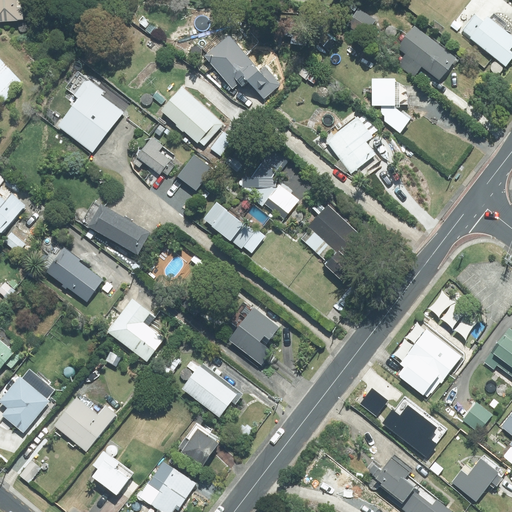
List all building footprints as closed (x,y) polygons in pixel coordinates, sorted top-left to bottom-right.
[(16,0),(0,0),(0,23),(24,22),(23,10),(17,10),(16,0)] [(374,21),(358,9),(347,26),(363,37),(374,21)] [(474,16),(462,31),(471,39),(470,40),(504,68),(511,57),(511,55),(508,52),(511,46),(511,37),(501,29),(504,25),(495,17),(491,21),(486,18),(482,23),(474,16)] [(146,30),(145,32),(153,37),(158,30),(142,19),(138,24),(146,30)] [(414,27),(396,50),(404,56),(397,65),(413,77),(420,68),(438,82),(451,64),(454,66),(457,62),(454,59),(414,27)] [(203,57),(231,90),(237,84),(240,88),(247,82),(263,100),(279,86),(263,68),(257,73),(226,37),(203,57)] [(338,45),(349,53),(352,48),(341,40),(338,45)] [(150,50),(159,57),(162,52),(153,46),(150,50)] [(22,84),(0,60),(0,100),(2,103),(22,84)] [(303,69),(298,74),(305,80),(310,75),(303,69)] [(398,107),(399,81),(371,80),(370,107),(378,107),(380,114),(382,117),(383,122),(398,134),(409,121),(392,107),(393,107),(398,107)] [(82,83),(72,96),(77,101),(57,126),(91,153),(122,115),(98,97),(101,92),(88,82),(82,83)] [(161,113),(176,126),(175,127),(182,133),(183,132),(196,144),(198,142),(203,147),(222,125),(182,89),(161,113)] [(302,90),(297,99),(302,102),(307,92),(302,90)] [(341,162),(338,164),(342,169),(344,168),(349,175),(375,156),(365,143),(371,138),(356,119),(326,142),(341,162)] [(222,134),(211,149),(220,156),(231,141),(222,134)] [(150,139),(132,164),(138,168),(141,163),(158,176),(161,172),(167,177),(174,167),(168,162),(168,161),(157,152),(161,147),(150,139)] [(265,161),(277,170),(284,162),(272,153),(265,161)] [(255,167),(270,178),(274,172),(258,162),(255,167)] [(255,198),(253,201),(260,206),(263,203),(283,220),(298,200),(278,185),(274,191),(274,179),(250,179),(243,188),(255,198)] [(172,193),(156,180),(149,188),(165,201),(172,193)] [(0,232),(24,207),(11,195),(13,194),(4,186),(0,190),(0,232)] [(204,191),(196,199),(201,203),(208,194),(204,191)] [(324,244),(335,255),(324,267),(341,284),(355,269),(348,263),(354,256),(345,247),(357,235),(327,206),(324,209),(317,203),(311,209),(317,216),(307,227),(314,235),(309,241),(318,251),(324,244)] [(202,221),(211,227),(210,229),(228,243),(230,241),(241,249),(253,233),(241,224),(240,226),(224,213),(225,212),(215,204),(202,221)] [(49,216),(37,206),(18,228),(30,238),(49,216)] [(99,206),(86,228),(89,230),(85,237),(90,240),(95,233),(137,256),(149,234),(99,206)] [(10,233),(3,242),(17,254),(24,245),(10,233)] [(66,289),(86,303),(102,281),(77,263),(78,261),(62,249),(45,274),(62,286),(61,288),(65,291),(66,289)] [(201,257),(192,268),(206,278),(215,267),(201,257)] [(6,281),(0,289),(0,291),(13,301),(20,292),(6,281)] [(364,291),(358,285),(342,304),(347,309),(364,291)] [(181,307),(194,317),(199,311),(186,300),(181,307)] [(106,333),(146,363),(163,340),(141,324),(147,315),(130,302),(106,333)] [(252,309),(227,341),(260,366),(270,353),(264,348),(278,328),(252,309)] [(496,346),(497,347),(491,356),(489,355),(483,363),(493,370),(495,367),(511,378),(511,332),(508,330),(496,346)] [(400,369),(405,374),(402,378),(428,397),(438,385),(440,386),(444,382),(442,381),(460,357),(426,331),(407,356),(409,358),(400,369)] [(0,341),(0,368),(4,364),(11,371),(23,356),(16,350),(13,354),(0,341)] [(116,350),(109,361),(120,369),(128,358),(116,350)] [(198,368),(181,391),(218,418),(229,403),(233,406),(241,395),(202,365),(199,369),(198,368)] [(0,404),(6,410),(2,415),(22,433),(49,403),(19,377),(0,399),(0,404)] [(392,387),(384,395),(397,406),(404,397),(392,387)] [(493,399),(488,405),(494,410),(499,404),(493,399)] [(53,427),(85,453),(114,417),(104,408),(96,418),(75,401),(53,427)] [(476,404),(463,421),(478,433),(492,416),(476,404)] [(511,447),(503,457),(511,464),(511,411),(499,427),(511,437),(511,441),(509,445),(511,447)] [(178,449),(181,451),(179,454),(200,468),(216,445),(195,430),(193,433),(190,431),(178,449)] [(90,478),(114,496),(121,487),(131,494),(138,486),(130,480),(129,482),(113,470),(117,465),(101,453),(91,466),(96,470),(90,478)] [(399,505),(398,507),(403,511),(448,511),(435,501),(430,508),(410,492),(413,489),(402,480),(407,474),(408,475),(412,471),(393,455),(379,473),(373,467),(368,472),(372,475),(371,476),(375,479),(373,481),(379,486),(378,487),(399,505)] [(451,484),(475,502),(489,484),(495,488),(501,480),(496,476),(497,474),(479,460),(466,477),(460,472),(451,484)] [(31,462),(20,476),(29,484),(40,469),(31,462)] [(148,486),(157,492),(149,505),(159,511),(172,511),(176,507),(180,509),(195,485),(163,464),(148,486)] [(141,467),(133,477),(142,484),(149,474),(141,467)]
